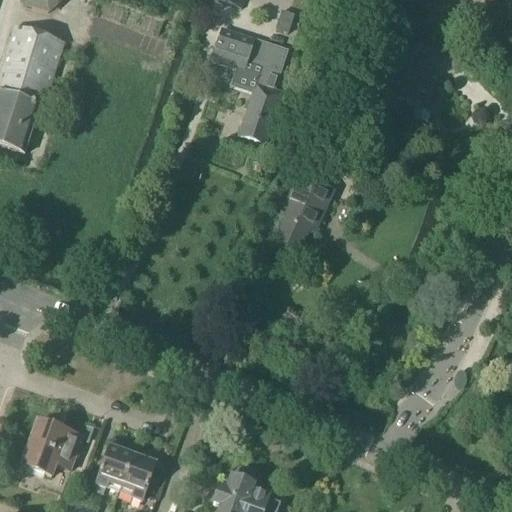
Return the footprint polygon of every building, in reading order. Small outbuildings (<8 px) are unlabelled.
[(21,0),(24,11),(48,18),(67,1),(66,0),(21,0)] [(210,0),(210,2),(211,2),(210,7),(227,13),(228,8),(237,10),(240,0),(210,0)] [(0,81),(0,149),(24,158),(38,115),(44,117),(45,111),(45,106),(63,46),(15,30),(0,81)] [(236,91),(252,97),(238,139),(264,148),(282,95),(274,93),(287,53),(221,31),(211,64),(242,74),(236,91)] [(359,46),(386,57),(391,45),(364,34),(359,46)] [(421,42),(402,34),(397,46),(372,105),(392,114),(397,102),(415,110),(411,117),(414,121),(422,124),(427,124),(430,116),(432,117),(444,87),(409,73),(417,54),(421,42)] [(312,175),(332,184),(340,166),(320,157),(312,175)] [(334,194),(297,177),(278,218),(269,214),(262,231),(276,237),(273,242),(299,254),(308,234),(314,237),(334,194)] [(35,424),(21,465),(19,470),(51,482),(55,471),(69,476),(81,441),(35,424)] [(98,478),(85,473),(77,497),(90,502),(93,494),(102,498),(104,494),(105,494),(106,491),(118,495),(131,459),(108,450),(98,478)] [(118,495),(130,500),(129,503),(140,507),(154,467),(131,459),(118,495)] [(277,511),(279,506),(266,502),(268,498),(251,492),(252,488),(249,488),(252,481),(249,475),(241,472),(234,475),(232,481),(230,481),(226,494),(218,491),(212,507),(220,510),(218,511),(277,511)] [(75,503),(69,501),(65,511),(97,511),(88,508),(90,502),(77,497),(75,503)]
